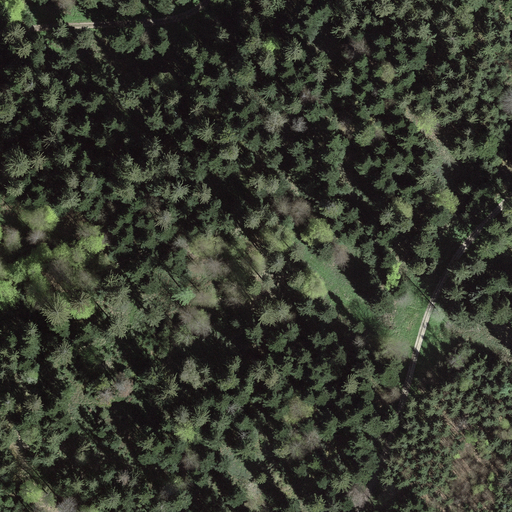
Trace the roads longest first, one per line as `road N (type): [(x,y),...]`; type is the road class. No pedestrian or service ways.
road 1 (track): [(511,191),(461,245),(428,305),(396,425),(359,511)]
road 2 (track): [(0,32),(148,22),(205,0)]
